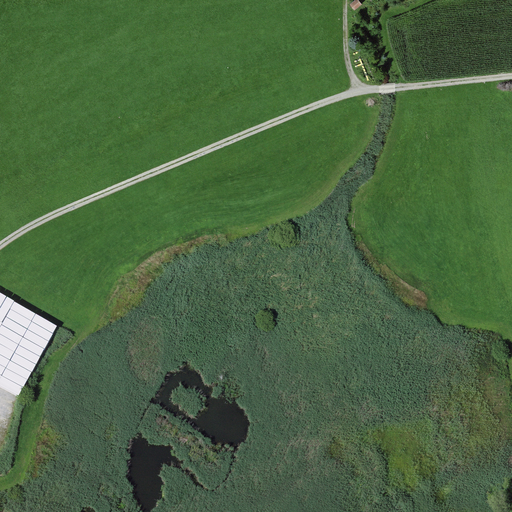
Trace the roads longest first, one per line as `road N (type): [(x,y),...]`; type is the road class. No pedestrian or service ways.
road 1 (track): [(359,90),(61,211),(0,246)]
road 2 (track): [(511,77),(359,90)]
